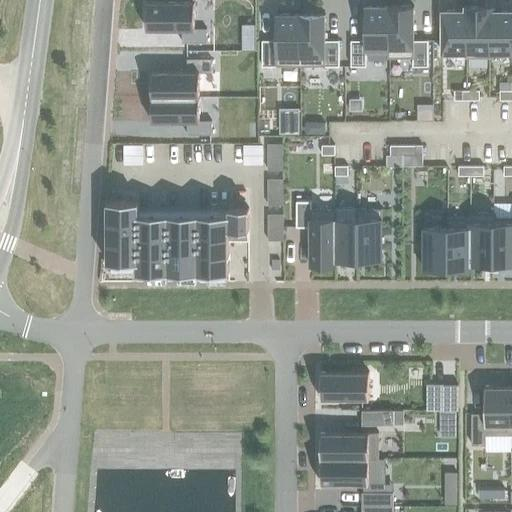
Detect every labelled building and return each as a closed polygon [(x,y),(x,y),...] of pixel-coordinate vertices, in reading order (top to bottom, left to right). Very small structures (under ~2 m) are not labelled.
[(146,3),(146,31),(182,31),(182,44),(206,44),(206,30),(194,30),(194,3),(146,3)] [(389,59),(389,7),(364,7),(364,41),(351,41),(350,67),(366,67),(366,54),(387,54),(387,59),(389,59)] [(413,7),(389,7),(389,59),(412,59),(412,67),(428,67),(428,41),(414,41),(413,7)] [(491,54),(491,7),(464,7),(465,12),(464,54),(464,59),(491,59),(491,54)] [(511,54),(511,11),(500,12),(500,7),(491,7),(491,54),(511,54)] [(464,54),(465,12),(442,12),(442,54),(464,54)] [(300,67),(300,15),(276,15),(276,41),(262,41),(262,67),(300,67)] [(325,15),(300,15),(300,67),(325,67),(339,67),(339,41),(325,41),(325,15)] [(151,72),(151,97),(199,97),(199,73),(211,74),(211,59),(187,59),(187,72),(151,72)] [(466,101),(466,91),(454,91),(454,101),(466,101)] [(466,101),(479,101),(479,97),(479,91),(466,91),(466,101)] [(511,101),(511,91),(499,91),(499,97),(499,101),(511,101)] [(151,97),(151,123),(187,123),(187,135),(211,135),(211,121),(199,121),(199,97),(151,97)] [(286,125),(286,134),(299,134),(299,125),(286,125)] [(267,171),(282,171),(282,144),(267,144),(267,171)] [(334,146),(329,146),(321,146),(321,156),(334,156),(334,146)] [(390,146),(390,155),(402,156),(402,146),(390,146)] [(402,156),(415,156),(415,146),(402,146),(402,156)] [(458,170),(458,176),(471,176),(471,167),(458,166),(458,170)] [(511,176),(511,166),(503,166),(503,170),(503,176),(511,176)] [(348,176),(348,170),(347,167),(334,167),(334,176),(348,176)] [(483,170),(483,167),(471,167),(471,176),(483,177),(483,170)] [(283,206),(283,179),(267,179),(267,206),(283,206)] [(248,209),(228,209),(228,211),(228,215),(138,215),(138,202),(109,202),(106,202),(106,263),(136,263),(136,274),(229,274),(229,241),(248,241),(248,209)] [(334,209),(311,209),(311,202),(296,202),(296,228),(310,228),(310,266),(334,266),(334,209)] [(357,209),(355,209),(355,219),(336,219),(336,209),(334,209),(334,266),(336,266),(336,261),(357,261),(357,209)] [(382,209),(357,209),(357,261),(382,261),(382,251),(382,209)] [(448,270),(471,270),(471,213),(469,213),(469,218),(448,218),(448,270)] [(472,265),(493,265),(493,213),(491,213),(471,213),(471,270),(472,270),(472,265)] [(493,265),(511,265),(511,217),(495,218),(495,213),(493,213),(493,265)] [(267,215),(267,241),(283,241),(282,215),(267,215)] [(423,270),(448,270),(448,218),(446,218),(446,228),(423,228),(423,270)] [(369,372),(320,372),(320,400),(369,400),(369,372)] [(428,398),(428,410),(443,410),(443,384),(434,385),(434,398),(428,398)] [(458,411),(458,385),(443,384),(443,410),(458,411)] [(511,435),(511,386),(485,386),(485,414),(471,414),(471,445),(485,445),(485,435),(511,435)] [(393,425),(393,410),(361,410),(361,425),(393,425)] [(440,412),(440,420),(456,420),(456,412),(440,412)] [(378,458),(378,433),(320,433),(320,458),(378,458)] [(320,458),(320,484),(369,484),(369,459),(378,459),(378,458),(320,458)] [(393,492),(362,492),(361,506),(393,506),(393,492)]
